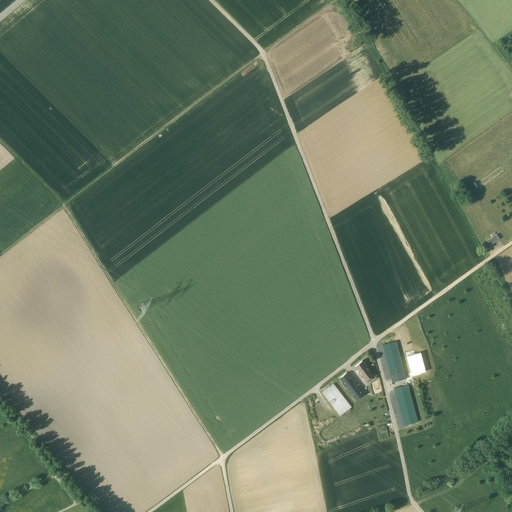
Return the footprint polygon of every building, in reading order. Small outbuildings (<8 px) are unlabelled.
[(501,165),(475,184),(474,182),(473,183),(478,189),(505,170),(501,165)] [(496,234),(487,241),(490,245),(499,238),(496,234)] [(391,380),(406,377),(397,341),(382,345),(391,380)] [(420,353),(406,356),(411,375),(425,372),(420,353)] [(362,360),(354,366),(365,381),(366,380),(370,377),(373,375),(362,360)] [(363,394),(346,372),(339,378),(356,400),(363,394)] [(351,407),(333,383),(321,392),(339,416),(351,407)] [(417,422),(408,386),(394,390),(403,426),(417,422)]
